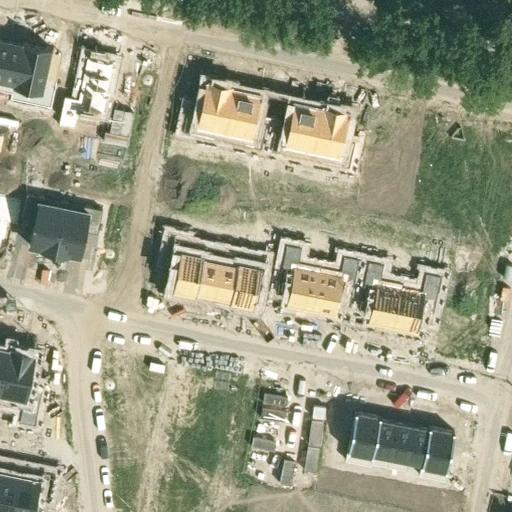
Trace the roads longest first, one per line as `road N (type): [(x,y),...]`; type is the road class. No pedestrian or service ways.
road 1 (residential): [(20,0),(511,105)]
road 2 (residential): [(501,396),(74,307)]
road 3 (residential): [(74,307),(99,511)]
road 4 (unclassified): [(511,48),(353,15)]
